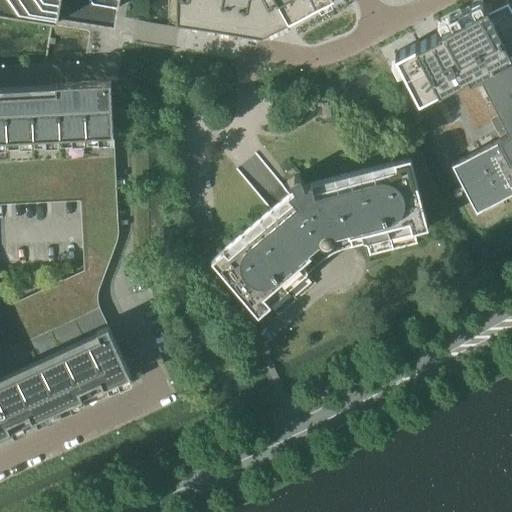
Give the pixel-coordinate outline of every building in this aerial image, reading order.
[(53,0),(60,1),(60,0),(64,0),(67,0),(116,8),(118,9),(119,3),(119,0),(53,0)] [(177,0),(177,18),(262,32),(323,0),(177,0)] [(396,52),(395,52),(419,98),(420,97),(442,86),(463,76),(469,72),(471,76),(495,64),(494,63),(492,58),(508,50),(508,51),(511,48),(511,1),(511,0),(496,0),(488,5),(487,3),(484,4),(475,9),(472,10),(464,15),(452,21),(450,22),(441,26),(438,28),(439,30),(419,40),(405,47),(396,52)] [(511,59),(505,63),(483,74),(479,76),(500,116),(499,117),(502,122),(499,132),(501,137),(452,163),(476,210),(511,191),(511,59)] [(0,138),(111,133),(114,133),(111,81),(56,84),(56,87),(0,89),(0,434),(131,374),(125,361),(115,340),(108,325),(97,330),(100,337),(95,339),(0,383),(0,138)] [(115,159),(114,133),(111,133),(0,138),(0,383),(95,339),(100,337),(97,330),(108,325),(99,304),(99,300),(98,292),(85,274),(13,308),(0,276),(0,202),(84,201),(85,232),(86,273),(100,291),(116,242),(118,231),(118,215),(115,159)] [(319,237),(320,234),(323,231),(326,230),(330,231),(331,232),(333,234),(333,235),(348,231),(352,246),(366,243),(369,256),(417,243),(414,230),(428,227),(410,157),(305,184),(300,175),(294,176),(290,180),(295,189),(290,193),(289,194),(280,201),(271,209),(270,210),(212,260),(258,315),(270,305),(278,315),(316,283),(307,273),(318,263),(308,251),(320,242),(320,241),(319,237)]
